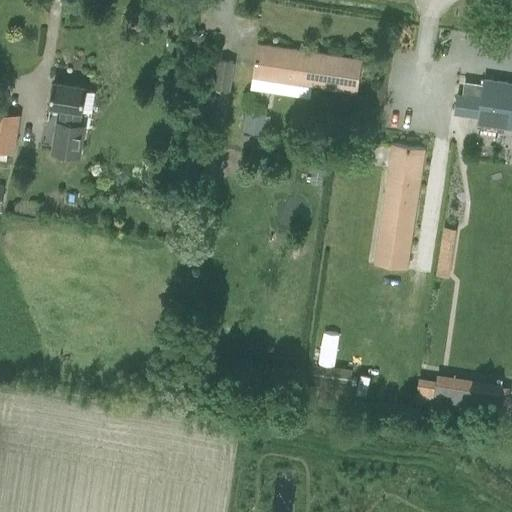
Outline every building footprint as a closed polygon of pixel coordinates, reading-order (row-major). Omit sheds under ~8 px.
[(357,93),(362,61),(257,44),(252,77),(357,93)] [(223,127),(229,90),(228,90),(232,62),(210,59),(207,79),(202,112),(209,113),(207,125),(223,127)] [(511,127),(511,83),(484,79),(481,98),(457,95),(455,113),(478,116),(477,123),(511,127)] [(82,111),(82,110),(94,112),(97,92),(85,90),(85,88),(53,83),(50,106),(68,109),(66,123),(58,122),(53,153),(78,157),(83,125),(78,125),(80,111),(82,111)] [(261,134),(264,115),(265,110),(247,107),(243,131),(261,134)] [(0,112),(0,150),(14,153),(20,116),(0,112)] [(406,271),(425,149),(392,144),(374,266),(406,271)] [(444,276),(452,226),(440,225),(433,275),(444,276)] [(415,404),(448,409),(453,376),(437,373),(436,380),(419,377),(415,404)]
